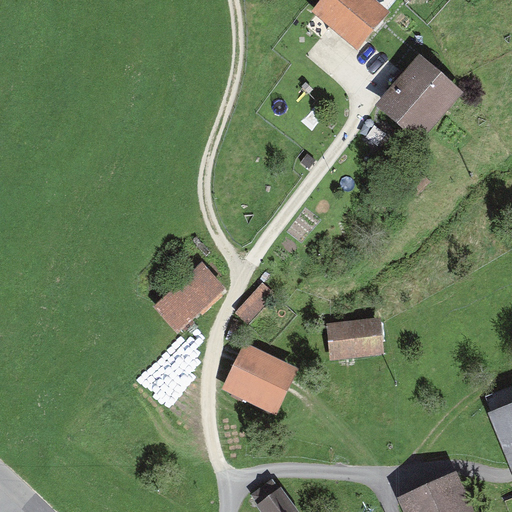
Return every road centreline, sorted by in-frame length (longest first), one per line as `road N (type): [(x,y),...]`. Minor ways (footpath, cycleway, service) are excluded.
road 1 (track): [(235,0),(238,61),(204,193),(217,236),(243,276)]
road 2 (track): [(226,483),(299,470),(360,475),(375,480),(394,511)]
